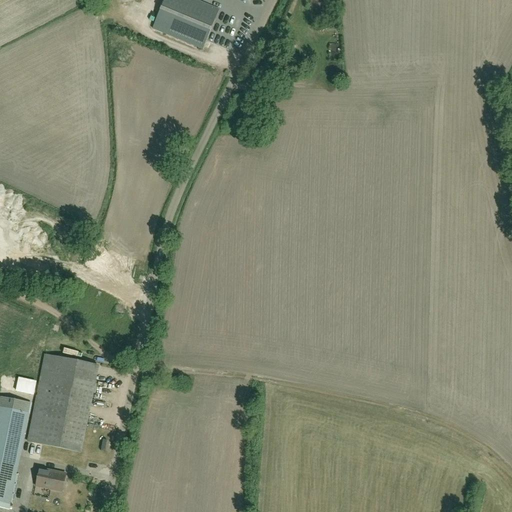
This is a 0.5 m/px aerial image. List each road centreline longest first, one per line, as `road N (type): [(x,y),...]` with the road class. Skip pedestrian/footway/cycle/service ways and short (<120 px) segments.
road 1 (unclassified): [(104,511),(166,224),(271,0)]
road 2 (track): [(134,369),(110,360),(51,309),(0,287)]
